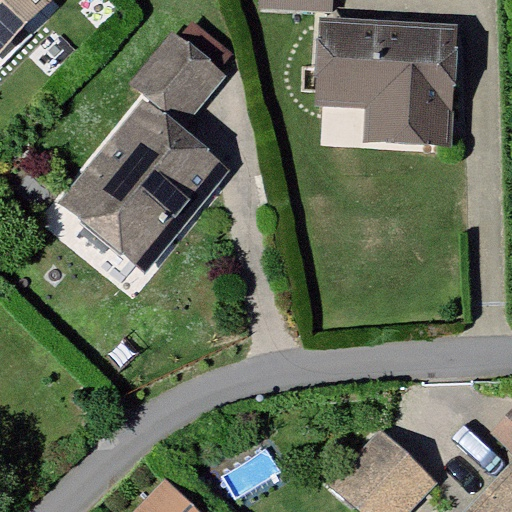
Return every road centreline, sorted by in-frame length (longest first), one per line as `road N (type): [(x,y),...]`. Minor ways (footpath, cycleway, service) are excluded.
road 1 (residential): [(511,355),(285,371),(210,388),(140,425),(51,511)]
road 2 (unknown): [(285,371),(236,97)]
